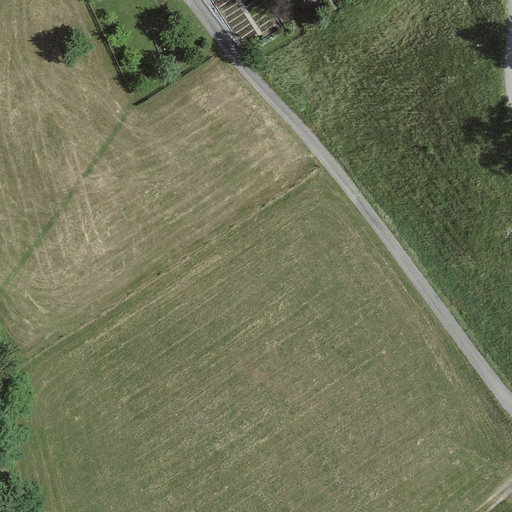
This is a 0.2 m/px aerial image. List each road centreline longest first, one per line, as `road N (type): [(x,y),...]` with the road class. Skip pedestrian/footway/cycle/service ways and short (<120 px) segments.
road 1 (track): [(511,418),(192,19)]
road 2 (track): [(492,0),(489,61),(511,128)]
